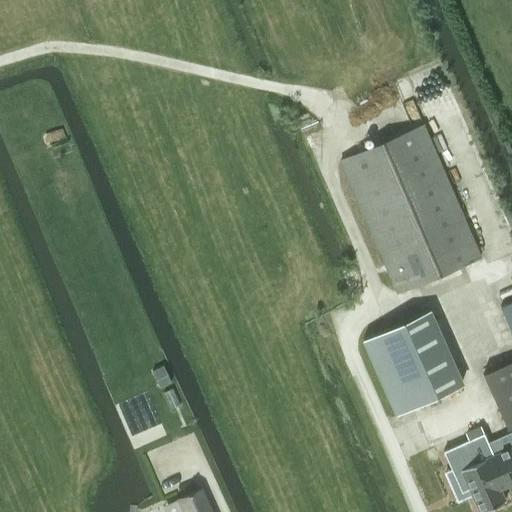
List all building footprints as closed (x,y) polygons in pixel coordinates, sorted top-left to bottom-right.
[(397,292),(480,256),(423,125),(341,161),(397,292)] [(395,413),(461,384),(428,310),(363,339),(395,413)] [(511,361),(484,374),(507,425),(508,428),(511,426),(511,361)] [(163,366),(151,371),(160,389),(172,384),(163,366)] [(486,439),(431,464),(440,484),(447,499),(465,490),(476,511),(480,511),(511,496),(502,474),(486,439)] [(511,445),(496,452),(506,476),(511,473),(511,445)] [(211,511),(201,488),(178,498),(184,511),(211,511)]
